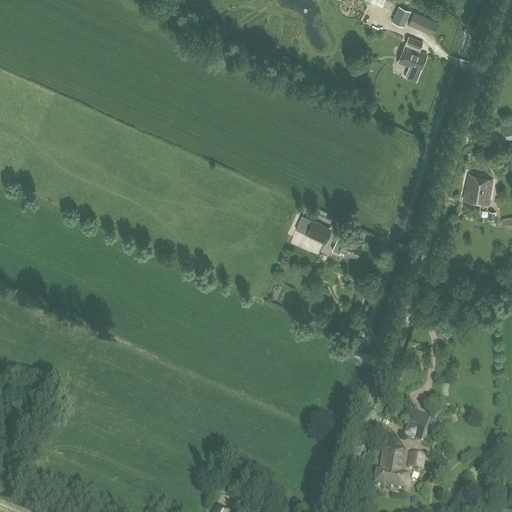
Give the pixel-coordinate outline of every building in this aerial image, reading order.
[(403,26),(410,11),(399,7),(392,21),(403,26)] [(439,22),(414,11),(408,24),(433,35),(439,22)] [(409,35),(404,44),(405,44),(398,61),(409,66),(405,76),(415,80),(427,53),(419,50),(422,41),(409,35)] [(364,68),(379,63),(376,56),(362,60),(364,68)] [(509,124),(501,125),(503,135),(511,134),(509,124)] [(469,174),(464,199),(488,204),(494,179),(469,174)] [(320,202),(318,207),(333,214),(335,208),(320,202)] [(511,216),(502,218),(504,229),(511,227),(511,216)] [(306,234),(325,243),(331,228),(312,219),(306,234)] [(345,236),(339,249),(355,256),(361,244),(345,236)] [(415,392),(418,401),(427,398),(424,389),(415,392)] [(417,429),(414,438),(421,440),(429,416),(413,411),(408,426),(417,429)] [(413,439),(414,438),(417,429),(408,426),(407,426),(404,436),(413,439)] [(410,454),(407,453),(383,450),(380,471),(376,471),(374,484),(405,489),(407,475),(406,475),(408,468),(410,454)] [(425,455),(412,453),(410,468),(423,470),(425,455)] [(227,476),(220,492),(235,498),(242,483),(227,476)]
